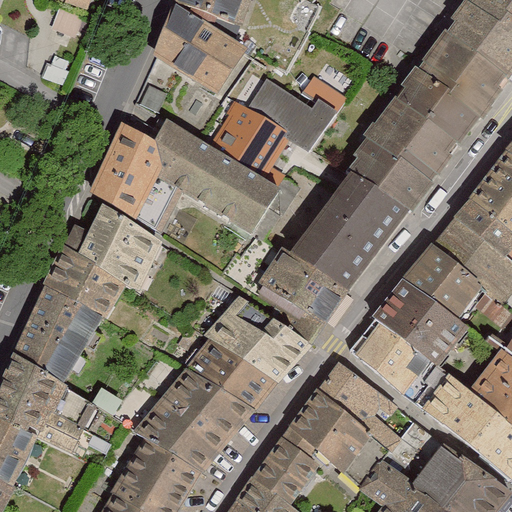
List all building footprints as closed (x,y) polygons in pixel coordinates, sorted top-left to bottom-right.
[(186,0),(186,1),(248,24),(257,0),(186,0)] [(511,0),(480,0),(458,32),(511,70),(511,0)] [(256,48),(183,6),(161,56),(224,93),(256,48)] [(418,208),(420,209),(511,83),(511,70),(458,32),(357,170),(361,173),(418,208)] [(270,82),(250,112),(315,153),(350,106),(319,84),(308,99),(320,106),(317,111),(270,82)] [(238,105),(215,145),(273,178),(293,140),(250,112),(238,105)] [(163,140),(131,124),(97,193),(113,202),(168,235),(189,194),(260,232),(289,188),(273,178),(215,145),(173,121),(163,140)] [(511,261),(511,159),(459,225),(510,264),(511,261)] [(418,208),(361,173),(301,251),(358,289),(418,208)] [(162,242),(103,205),(78,254),(128,286),(142,294),(162,242)] [(509,308),(511,304),(511,265),(510,264),(459,225),(443,246),(490,290),(509,308)] [(463,321),(490,290),(443,246),(414,280),(463,321)] [(106,318),(128,286),(78,254),(65,247),(44,284),(106,318)] [(327,333),(358,289),(295,247),(269,285),(304,308),(298,315),(287,329),(316,348),(327,333)] [(439,367),(471,329),(463,321),(414,280),(376,322),(434,364),(439,367)] [(106,318),(44,284),(14,350),(66,387),(106,318)] [(249,303),(215,342),(283,385),(316,348),(287,329),(249,303)] [(434,364),(376,322),(352,353),(408,398),(434,364)] [(215,342),(140,433),(208,476),(283,385),(215,342)] [(469,390),(511,428),(511,355),(504,349),(469,390)] [(14,350),(0,381),(0,419),(38,437),(45,442),(56,417),(86,429),(99,407),(66,387),(14,350)] [(408,398),(511,480),(511,428),(469,390),(439,367),(434,364),(408,398)] [(376,438),(399,409),(340,365),(318,394),(376,438)] [(376,438),(318,394),(289,436),(330,463),(345,477),(376,438)] [(86,429),(56,417),(45,442),(75,454),(86,429)] [(0,419),(0,479),(15,488),(38,437),(0,419)] [(330,463),(289,436),(260,484),(303,510),(330,463)] [(186,511),(208,476),(150,443),(121,490),(124,492),(112,511),(186,511)] [(418,490),(455,511),(508,511),(511,507),(511,496),(448,450),(418,490)] [(383,511),(455,511),(418,490),(380,463),(359,490),(386,509),(383,511)] [(2,511),(15,488),(0,479),(0,511),(2,511)] [(301,511),(303,510),(260,484),(242,503),(256,511),(301,511)] [(256,511),(242,503),(236,511),(256,511)]
